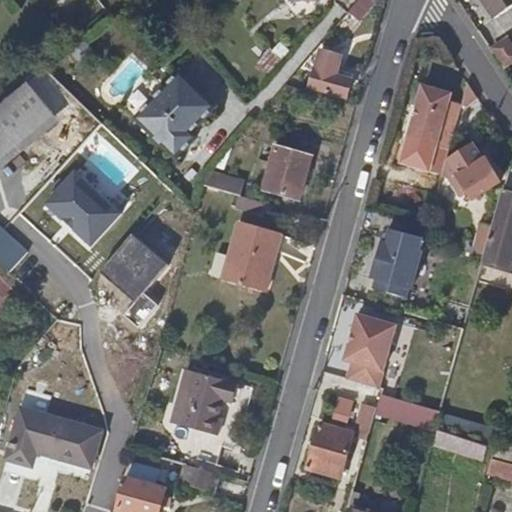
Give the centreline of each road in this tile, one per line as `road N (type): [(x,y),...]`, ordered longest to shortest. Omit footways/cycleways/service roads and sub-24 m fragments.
road 1 (residential): [(408,0),(261,511)]
road 2 (residential): [(511,102),(437,11),(418,0)]
